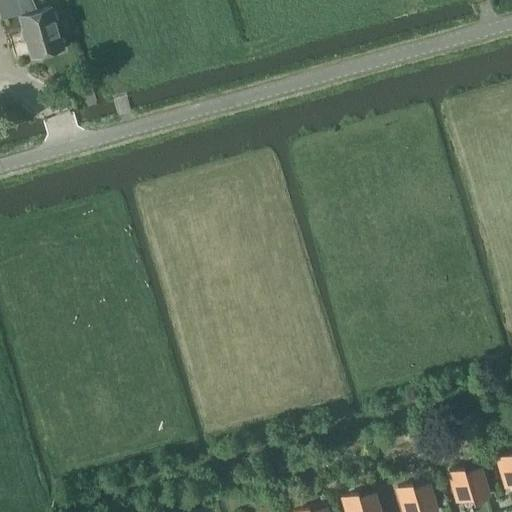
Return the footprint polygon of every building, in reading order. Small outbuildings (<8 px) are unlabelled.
[(28,0),(15,0),(24,31),(23,31),(25,38),(27,38),(32,54),(62,46),(50,4),(33,9),(28,0)] [(511,450),(497,454),(506,483),(511,481),(511,450)] [(464,465),(449,469),(458,498),(472,494),(473,499),(488,495),(479,466),(465,470),(464,465)] [(412,481),(397,485),(405,511),(412,511),(420,510),(420,511),(431,511),(436,511),(427,482),(413,486),(412,481)] [(358,490),(343,494),(348,511),(379,511),(373,491),(359,495),(358,490)]
